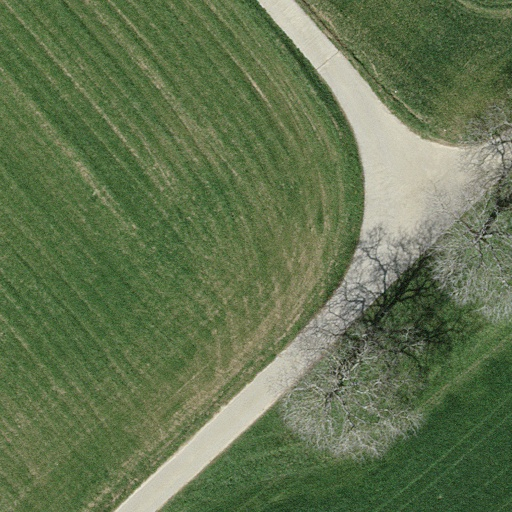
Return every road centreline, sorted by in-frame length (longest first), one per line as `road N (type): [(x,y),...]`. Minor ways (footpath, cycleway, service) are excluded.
road 1 (track): [(453,215),(145,511)]
road 2 (track): [(263,0),(453,215)]
